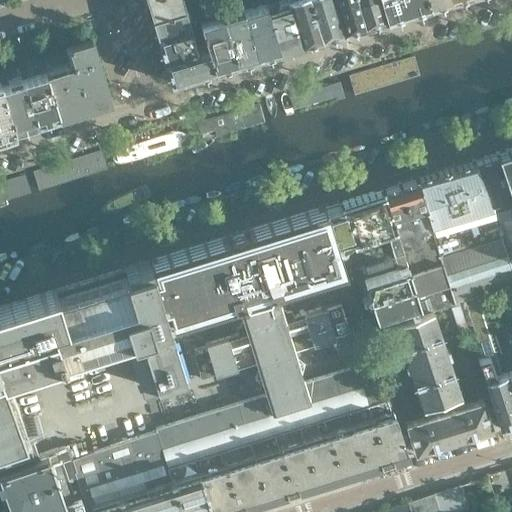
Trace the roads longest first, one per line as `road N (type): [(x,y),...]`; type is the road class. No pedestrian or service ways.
road 1 (residential): [(0,292),(511,135)]
road 2 (residential): [(494,0),(153,103)]
road 3 (residential): [(310,511),(511,447)]
road 4 (residential): [(153,103),(0,151)]
